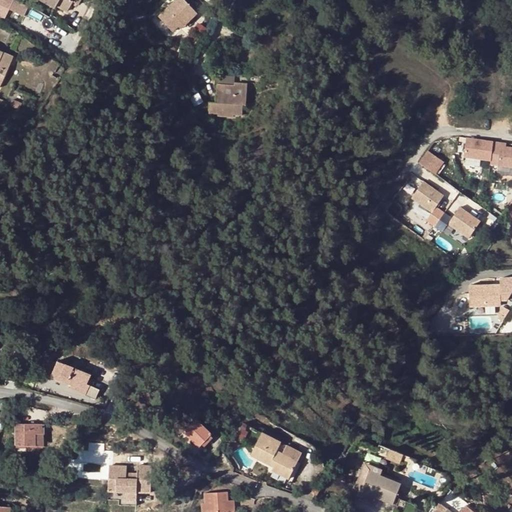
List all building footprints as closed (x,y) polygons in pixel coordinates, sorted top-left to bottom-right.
[(0,0),(0,16),(4,19),(9,8),(24,15),(28,5),(18,0),(0,0)] [(40,0),(51,6),(53,3),(58,6),(68,12),(74,2),(80,5),(82,0),(40,0)] [(197,13),(182,0),(177,0),(160,19),(162,22),(171,31),(174,33),(179,27),(182,24),(185,26),(197,13)] [(169,33),(171,31),(162,22),(159,25),(169,33)] [(0,87),(14,57),(0,51),(0,87)] [(219,85),(218,95),(220,95),(220,99),(217,99),(217,103),(210,103),(209,113),(218,114),(218,116),(234,117),(234,115),(243,116),(244,107),(247,107),(250,76),(237,75),(237,78),(236,87),(219,85)] [(199,94),(190,99),(195,107),(204,102),(199,94)] [(13,100),(11,106),(19,110),(21,104),(13,100)] [(500,147),(501,143),(467,138),(464,157),(491,161),(491,157),(499,158),(498,165),(511,167),(511,148),(505,147),(500,147)] [(428,150),(419,163),(437,176),(446,163),(428,150)] [(466,245),(482,220),(460,206),(454,217),(438,207),(445,195),(423,180),(411,199),(433,213),(428,221),(466,245)] [(416,204),(413,209),(427,219),(431,213),(416,204)] [(472,285),(472,306),(503,306),(503,301),(510,301),(511,298),(511,279),(504,279),(504,286),(472,285)] [(334,280),(328,285),(337,294),(342,288),(334,280)] [(505,323),(511,312),(511,311),(505,307),(500,316),(501,317),(500,319),(505,323)] [(90,374),(57,362),(50,378),(70,385),(73,379),(86,384),(90,374)] [(73,379),(70,385),(69,389),(86,395),(89,385),(86,384),(73,379)] [(212,434),(197,420),(184,434),(199,448),(212,434)] [(16,445),(42,445),(42,424),(16,424),(16,445)] [(252,457),(271,466),(272,463),(276,465),(274,468),(273,471),(290,480),(290,478),(298,462),(278,452),(282,444),(263,435),(252,457)] [(278,452),(298,462),(302,453),(282,444),(278,452)] [(302,464),(298,462),(290,478),(294,481),(302,464)] [(136,467),(136,476),(151,476),(150,467),(136,467)] [(126,468),(108,468),(108,502),(118,502),(119,507),(136,507),(136,493),(150,493),(151,476),(136,476),(136,480),(126,480),(125,476),(126,468)] [(382,472),(372,468),(370,473),(380,477),(382,472)] [(401,485),(380,477),(370,473),(363,491),(376,496),(377,493),(381,495),(380,497),(379,499),(393,505),(401,485)] [(363,491),(359,499),(373,504),(376,496),(363,491)] [(234,511),(234,501),(227,502),(227,493),(205,495),(205,503),(202,504),(202,511),(234,511)]
